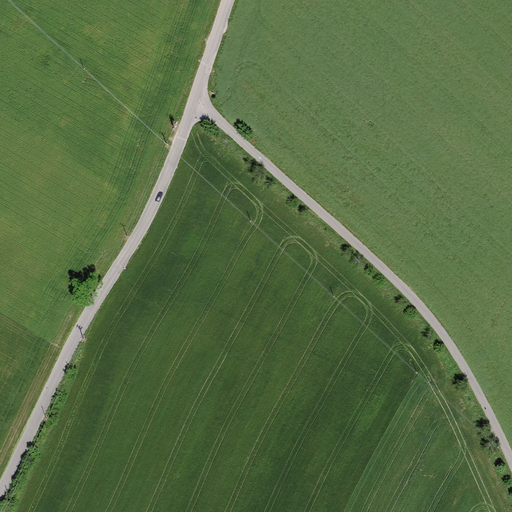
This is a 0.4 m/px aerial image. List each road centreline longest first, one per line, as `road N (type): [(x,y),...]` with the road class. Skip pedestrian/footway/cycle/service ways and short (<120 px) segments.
road 1 (unclassified): [(197,98),(437,324),(511,460)]
road 2 (tertiary): [(197,98),(140,236),(71,347),(0,499)]
